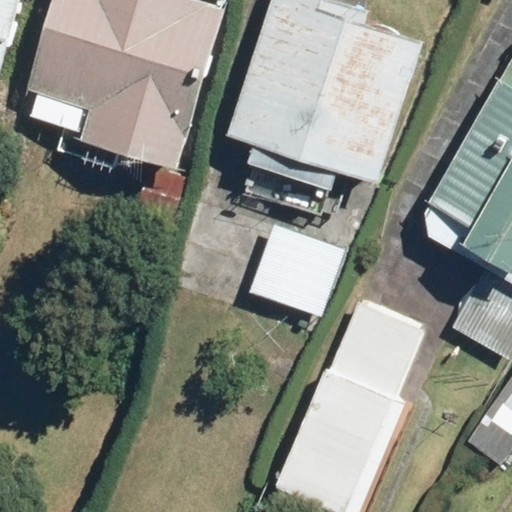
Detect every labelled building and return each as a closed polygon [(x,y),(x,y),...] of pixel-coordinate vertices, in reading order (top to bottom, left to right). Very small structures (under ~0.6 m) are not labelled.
[(0,0),(0,102),(27,0),(0,0)] [(55,0),(32,86),(98,104),(90,131),(188,158),(231,0),(55,0)] [(353,0),(269,0),(230,129),(384,175),(427,34),(369,16),(373,6),(353,0)] [(511,66),(418,231),(511,283),(511,66)] [(274,218),(250,284),(323,311),(347,245),(274,218)] [(511,359),(511,309),(474,288),(453,327),(511,360),(511,359)] [(358,305),(282,488),(340,511),(365,511),(408,408),(398,404),(427,333),(358,305)]
